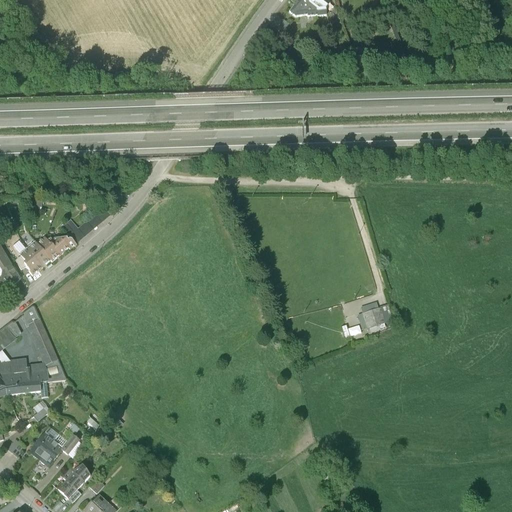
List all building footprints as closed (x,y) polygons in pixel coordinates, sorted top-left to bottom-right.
[(316,8),(303,0),(301,0),(290,14),(295,18),(307,16),(307,18),(316,17),(316,8)] [(303,0),(316,8),(316,17),(326,16),(324,10),(329,5),(322,0),(303,0)] [(110,217),(103,209),(78,230),(70,221),(61,229),(71,241),(76,246),(110,217)] [(51,264),(60,256),(51,246),(50,246),(47,243),(45,240),(40,241),(36,244),(35,244),(50,262),(51,264)] [(50,240),(47,243),(50,246),(51,246),(60,256),(68,250),(69,251),(76,246),(71,241),(69,241),(67,240),(50,240)] [(34,242),(26,249),(34,258),(33,259),(42,269),(50,262),(35,244),(36,244),(34,242)] [(0,297),(19,281),(0,249),(0,297)] [(32,278),(42,269),(33,259),(34,258),(26,249),(19,255),(26,264),(24,266),(31,273),(29,275),(32,278)] [(0,381),(1,382),(4,389),(5,388),(46,384),(67,381),(35,308),(34,306),(34,305),(31,305),(20,313),(43,365),(25,367),(24,360),(8,362),(0,351),(20,335),(14,321),(11,321),(0,330),(0,381)] [(360,309),(366,331),(393,323),(388,306),(377,309),(375,305),(360,309)] [(393,328),(366,339),(367,342),(394,331),(393,328)] [(305,346),(301,339),(298,341),(296,339),(292,341),(294,344),(290,346),(295,355),(310,347),(308,344),(305,346)] [(0,389),(0,398),(7,396),(15,397),(27,395),(39,394),(40,400),(47,399),(46,384),(5,388),(4,389),(0,389)] [(41,403),(32,410),(37,416),(44,410),(46,409),(41,403)] [(45,411),(44,410),(37,416),(33,419),(37,424),(48,415),(45,411)] [(49,429),(29,454),(39,462),(58,437),(49,429)] [(63,431),(58,437),(63,441),(68,434),(63,431)] [(63,441),(58,437),(39,462),(48,469),(62,452),(68,445),(63,441)] [(73,438),(68,445),(62,452),(67,456),(77,445),(78,442),(73,438)] [(25,449),(15,441),(7,451),(17,458),(25,449)] [(81,448),(77,445),(67,456),(72,460),(81,448)] [(63,486),(57,492),(67,501),(68,501),(76,491),(83,484),(90,478),(83,468),(72,475),(74,477),(66,486),(65,485),(63,486)] [(96,480),(88,488),(96,495),(104,487),(96,480)] [(81,495),(76,491),(68,501),(72,505),(81,495)] [(113,511),(98,497),(84,511),(113,511)]
